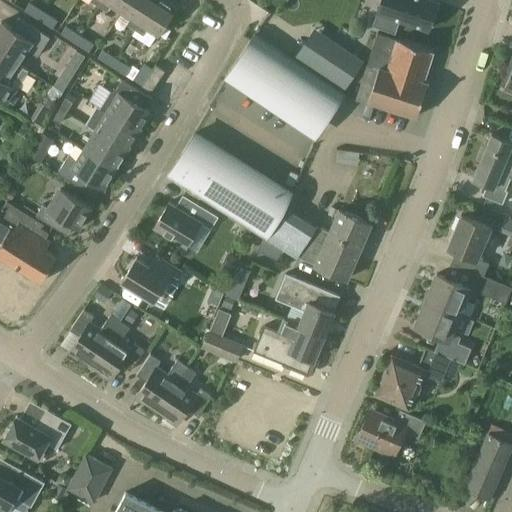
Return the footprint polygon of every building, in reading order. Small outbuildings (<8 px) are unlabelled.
[(128,0),(102,0),(99,6),(107,11),(111,6),(121,12),(128,0)] [(153,0),(128,0),(121,12),(130,18),(127,24),(135,29),(153,0)] [(176,7),(164,0),(153,0),(135,29),(144,35),(147,29),(157,36),(176,7)] [(432,0),(381,0),(373,25),(396,33),(400,19),(429,29),(438,2),(432,0)] [(30,3),(25,9),(39,18),(44,12),(30,3)] [(44,12),(39,18),(53,27),(57,20),(44,12)] [(1,21),(0,23),(0,50),(19,62),(28,49),(37,56),(50,37),(30,24),(23,35),(1,21)] [(66,26),(62,33),(75,42),(80,35),(66,26)] [(325,122),(343,95),(344,93),(320,77),(254,33),(227,73),(304,123),(325,122)] [(362,78),(355,100),(369,100),(417,116),(428,82),(424,81),(433,50),(378,33),(367,64),(366,64),(362,78)] [(80,35),(75,42),(89,51),(94,44),(80,35)] [(363,61),(331,39),(313,66),(345,88),(363,61)] [(29,69),(19,62),(0,50),(0,97),(7,102),(29,69)] [(102,50),(98,56),(112,65),(116,59),(102,50)] [(116,59),(112,65),(126,74),(130,67),(116,59)] [(133,79),(142,85),(152,69),(143,63),(133,79)] [(142,85),(151,91),(165,70),(156,64),(142,85)] [(61,73),(53,85),(63,92),(71,80),(61,73)] [(111,91),(101,107),(138,130),(150,111),(145,108),(152,97),(138,88),(122,79),(115,90),(111,91)] [(65,97),(59,108),(66,112),(73,102),(65,97)] [(41,103),(32,118),(38,122),(47,107),(41,103)] [(98,105),(86,124),(96,130),(127,149),(138,130),(101,107),(98,105)] [(59,108),(52,118),(53,119),(60,123),(66,112),(59,108)] [(96,130),(85,149),(115,167),(127,149),(96,130)] [(194,132),(167,175),(265,236),(283,207),(291,193),(194,132)] [(511,140),(492,133),(474,178),(505,191),(511,177),(511,140)] [(41,159),(46,150),(35,144),(30,153),(41,159)] [(336,148),(335,161),(358,162),(359,149),(336,148)] [(68,155),(57,173),(95,196),(101,185),(104,186),(115,167),(85,149),(78,160),(68,155)] [(9,186),(3,196),(11,200),(17,191),(9,186)] [(67,234),(74,224),(79,227),(91,207),(60,188),(49,207),(43,204),(36,215),(67,234)] [(201,221),(212,227),(218,217),(211,212),(190,200),(183,195),(176,205),(170,201),(155,226),(187,245),(201,221)] [(7,200),(0,210),(0,255),(40,281),(57,256),(46,249),(52,240),(46,237),(49,233),(41,228),(44,224),(7,200)] [(347,278),(348,278),(371,223),(339,209),(329,232),(302,218),(283,207),(265,236),(270,239),(297,256),(298,255),(316,263),(315,265),(347,278)] [(473,270),(484,275),(489,262),(477,257),(490,226),(462,215),(449,246),(465,252),(459,265),(473,270)] [(511,219),(506,217),(501,230),(511,234),(511,219)] [(154,300),(169,277),(175,280),(182,270),(157,254),(151,265),(137,256),(123,280),(154,300)] [(230,255),(224,265),(231,269),(237,259),(230,255)] [(238,265),(233,278),(244,283),(249,270),(238,265)] [(437,273),(426,299),(460,312),(466,298),(475,302),(480,291),(506,302),(511,286),(484,275),(473,270),(467,285),(437,273)] [(276,298),(293,305),(286,319),(324,335),(334,311),(333,311),(334,309),(333,309),(338,296),(339,296),(340,295),(286,273),(276,298)] [(102,286),(95,296),(103,300),(109,290),(102,286)] [(223,292),(212,288),(207,300),(218,304),(223,292)] [(445,337),(439,351),(452,357),(465,363),(472,347),(459,342),(463,331),(454,327),(460,312),(426,299),(415,324),(445,337)] [(225,300),(222,307),(228,309),(231,302),(225,300)] [(70,350),(90,364),(120,320),(111,313),(101,328),(90,321),(94,315),(84,308),(70,329),(80,335),(70,350)] [(131,310),(123,321),(130,326),(137,314),(131,310)] [(265,325),(254,350),(308,372),(308,371),(311,370),(314,362),(313,359),(314,359),(318,348),(322,349),(324,348),(327,340),(327,338),(323,337),(324,335),(286,319),(281,332),(265,325)] [(123,321),(120,320),(90,364),(111,377),(121,363),(131,370),(144,349),(134,342),(130,348),(120,341),(130,326),(123,321)] [(209,331),(203,347),(230,358),(236,361),(236,360),(242,345),(222,336),(209,331)] [(442,380),(452,357),(439,351),(439,352),(426,346),(418,365),(393,355),(377,392),(409,406),(423,372),(442,380)] [(137,395),(157,409),(187,365),(177,358),(167,373),(157,366),(161,360),(150,353),(137,374),(147,380),(137,395)] [(220,355),(217,363),(226,366),(229,359),(220,355)] [(196,371),(187,365),(157,409),(178,423),(187,408),(197,414),(211,394),(201,387),(197,393),(186,386),(196,371)] [(419,437),(426,420),(401,409),(396,419),(370,407),(356,439),(394,456),(406,431),(419,437)] [(32,423),(19,416),(17,415),(4,438),(38,457),(47,442),(57,448),(72,422),(47,408),(39,421),(32,423)] [(464,486),(490,497),(511,446),(511,441),(488,431),(464,486)] [(86,454),(68,487),(94,501),(111,467),(86,454)] [(11,481),(0,474),(0,505),(8,509),(15,496),(31,506),(45,481),(18,467),(11,481)] [(59,474),(56,480),(68,487),(73,476),(65,472),(59,474)] [(58,483),(52,494),(61,499),(67,488),(58,483)] [(114,511),(166,511),(125,491),(114,511)]
